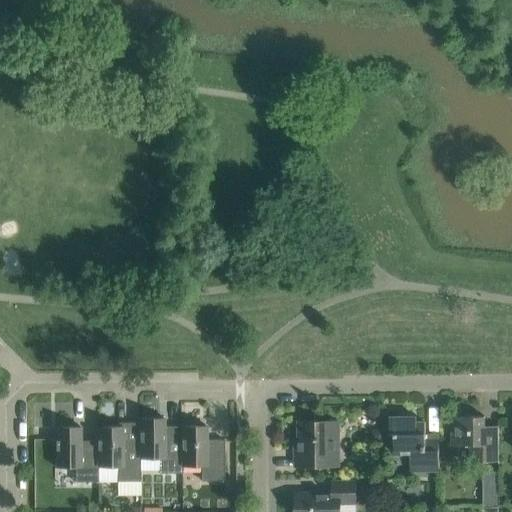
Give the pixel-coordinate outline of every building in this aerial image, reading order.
[(439,471),(439,460),(439,440),(426,440),(426,421),(417,421),(417,416),(390,416),(390,434),(395,434),(395,454),(411,454),(411,471),(439,471)] [(499,462),(499,445),(499,425),(485,425),(485,416),(452,416),(452,436),(452,445),(470,445),(470,462),(499,462)] [(181,458),(181,435),(165,435),(165,418),(139,418),(139,428),(139,458),(140,458),(159,458),(159,473),(182,473),(182,458),(181,458)] [(300,421),(300,450),(296,450),(296,466),(339,466),(339,421),(300,421)] [(98,427),(97,427),(97,443),(97,467),(98,467),(98,482),(117,482),(140,482),(140,458),(139,458),(139,428),(123,428),(123,426),(98,427)] [(201,481),(204,481),(224,481),(224,439),(223,439),(223,442),(207,442),(207,426),(181,426),(181,435),(181,458),(182,458),(201,458),(201,481)] [(97,467),(97,443),(81,443),(81,427),(55,427),(55,467),(75,467),(75,482),(95,482),(98,482),(98,467),(97,467)] [(497,471),(486,472),(486,485),(498,485),(497,471)] [(377,478),(367,478),(367,492),(377,492),(377,478)] [(296,511),(341,511),(341,503),(356,503),(356,480),(333,481),(333,493),(296,493),(296,511)] [(498,505),(498,495),(483,495),(483,505),(498,505)]
